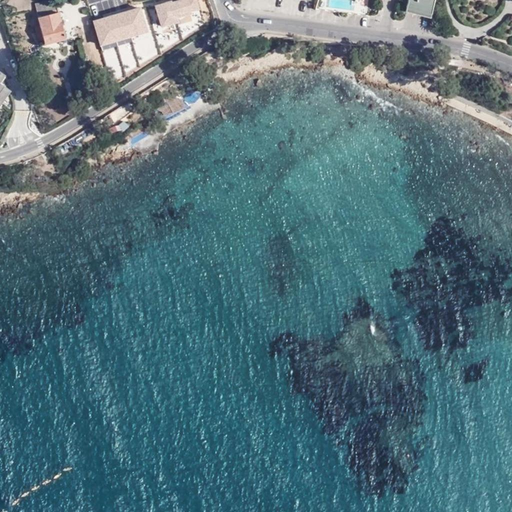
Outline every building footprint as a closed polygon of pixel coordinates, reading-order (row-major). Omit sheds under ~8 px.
[(59,15),(55,0),(46,0),(34,3),(37,14),(40,26),(34,28),(37,41),(44,40),(45,44),(66,38),(64,33),(59,15)] [(408,0),(406,8),(432,13),(435,0),(408,0)] [(405,13),(431,18),(432,13),(406,8),(405,13)] [(81,67),(78,44),(68,45),(71,68),(81,67)] [(163,82),(169,91),(181,86),(174,75),(163,82)] [(155,85),(161,95),(169,91),(163,82),(162,80),(155,85)] [(182,87),(181,86),(169,91),(171,94),(182,87)]
